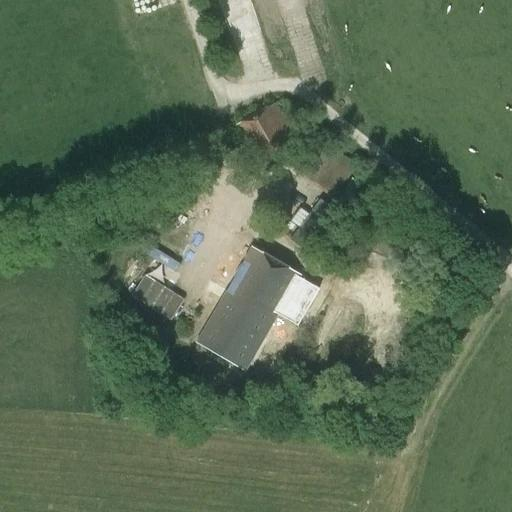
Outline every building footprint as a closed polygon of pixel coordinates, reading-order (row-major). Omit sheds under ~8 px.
[(254,168),(303,140),(280,102),(231,129),(254,168)] [(338,197),(358,165),(316,136),(294,168),(338,197)] [(330,237),(343,217),(303,191),(290,211),(330,237)] [(253,248),(245,262),(226,252),(203,292),(221,302),(199,342),(247,371),(279,315),(296,324),(318,286),(253,248)] [(196,297),(155,273),(143,294),(184,318),(196,297)]
